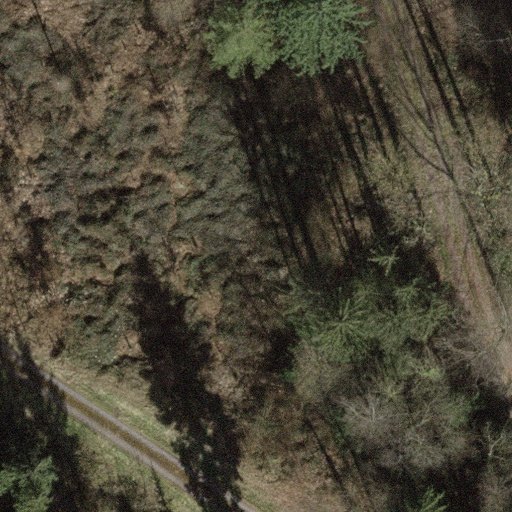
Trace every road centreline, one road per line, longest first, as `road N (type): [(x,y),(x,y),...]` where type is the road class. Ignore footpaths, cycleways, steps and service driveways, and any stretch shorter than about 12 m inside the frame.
road 1 (track): [(386,0),(511,416)]
road 2 (track): [(0,367),(248,511)]
